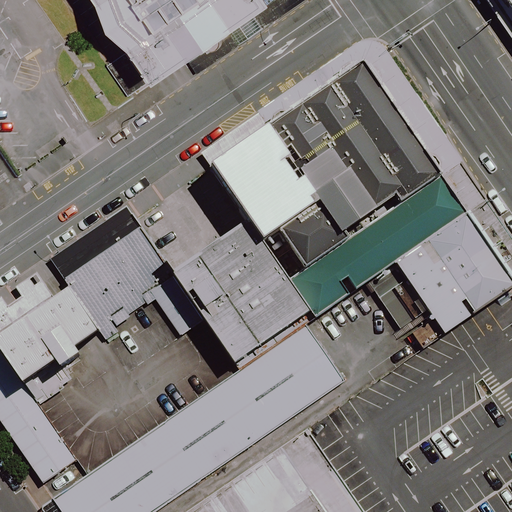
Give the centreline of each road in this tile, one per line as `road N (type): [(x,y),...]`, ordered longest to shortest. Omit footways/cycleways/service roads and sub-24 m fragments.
road 1 (secondary): [(0,249),(363,0)]
road 2 (secondary): [(505,119),(412,0)]
